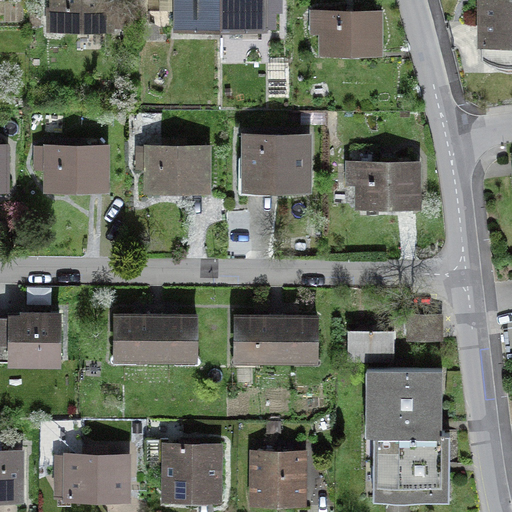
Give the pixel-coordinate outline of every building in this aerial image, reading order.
[(121,0),(52,0),(53,40),(122,39),(121,0)] [(270,0),(178,0),(179,37),(271,36),(270,0)] [(511,0),(486,0),(478,0),(479,45),(511,44),(511,0)] [(383,19),(312,19),(312,39),(321,39),(321,60),(383,60),(383,19)] [(317,139),(246,139),(245,199),(317,200),(317,139)] [(10,153),(0,152),(0,194),(8,195),(10,153)] [(107,152),(36,153),(37,175),(49,175),(49,196),(108,196),(107,152)] [(208,155),(138,154),(137,175),(149,176),(149,197),(208,198),(208,155)] [(418,170),(347,169),(347,191),(359,191),(359,212),(417,213),(418,170)] [(65,320),(16,320),(17,373),(66,373),(65,320)] [(321,321),(238,320),(237,371),(320,372),(321,321)] [(201,322),(121,321),(120,367),(200,368),(201,322)] [(408,322),(408,349),(442,348),(441,322),(408,322)] [(394,341),(349,340),(348,372),(393,373),(394,341)] [(441,376),(370,377),(371,440),(441,439),(441,376)] [(375,508),(453,508),(454,440),(375,440),(375,508)] [(219,450),(162,448),(160,505),(217,507),(219,450)] [(19,459),(0,458),(0,505),(20,505),(19,459)] [(304,461),(248,460),(247,508),(304,509),(304,461)] [(128,511),(130,464),(55,462),(54,511),(128,511)]
